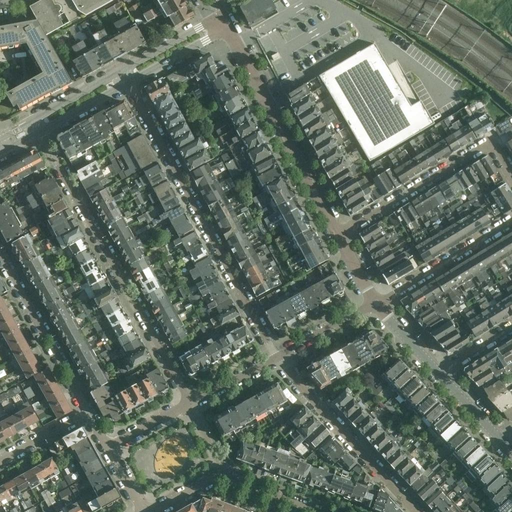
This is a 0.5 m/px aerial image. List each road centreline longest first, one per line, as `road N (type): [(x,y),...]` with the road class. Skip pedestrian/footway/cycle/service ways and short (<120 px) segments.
road 1 (residential): [(129,83),(277,356)]
road 2 (residential): [(188,403),(39,131)]
road 3 (tertiary): [(338,235),(228,28)]
road 4 (residential): [(414,511),(277,356)]
road 5 (residential): [(151,511),(217,474),(316,511)]
road 6 (residential): [(338,235),(492,142)]
road 7 (residential): [(86,413),(0,256)]
road 8 (residential): [(378,303),(511,222)]
